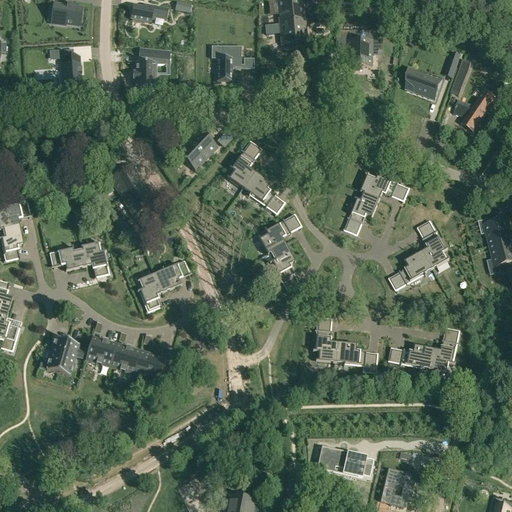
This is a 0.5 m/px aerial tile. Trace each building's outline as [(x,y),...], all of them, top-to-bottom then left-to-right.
[(282,48),(284,48),(288,47),(307,46),(303,1),(301,1),(301,0),(288,0),(289,2),(277,3),(282,48)] [(176,4),(175,12),(187,14),(188,6),(176,4)] [(65,27),(65,26),(79,28),(81,9),(72,8),(73,6),(67,5),(66,7),(57,6),(54,26),(65,27)] [(150,9),(142,8),(132,6),(130,20),(131,21),(149,24),(151,24),(152,18),(166,20),(168,10),(150,6),(150,9)] [(336,33),(335,45),(346,45),(346,57),(346,69),(357,69),(361,69),(371,69),(372,55),(372,53),(372,52),(372,43),(382,43),(382,27),(371,26),(371,34),(336,33)] [(216,61),(216,83),(232,83),(232,72),(233,68),(237,68),(241,68),(241,67),(241,49),(222,49),(222,60),(217,60),(216,60),(216,61)] [(72,51),(59,51),(60,61),(61,61),(63,89),(81,88),(79,59),(72,60),(72,51)] [(134,75),(133,83),(137,83),(136,93),(155,93),(155,77),(155,66),(169,66),(169,54),(140,51),(139,66),(137,65),(137,75),(134,75)] [(453,55),(448,66),(456,69),(460,57),(453,55)] [(244,67),(244,72),(254,72),(254,61),(244,61),(244,67)] [(462,62),(451,95),(459,98),(471,65),(462,62)] [(429,95),(436,98),(442,81),(425,75),(424,78),(418,76),(418,74),(409,71),(407,84),(415,87),(414,92),(429,97),(429,95)] [(474,135),(480,125),(486,127),(489,117),(486,116),(497,101),(496,101),(484,93),(474,108),(472,111),(457,106),(457,107),(456,107),(455,109),(456,110),(454,116),(455,116),(460,117),(460,118),(466,120),(461,126),(473,135),(474,135)] [(199,132),(176,155),(195,173),(217,150),(199,132)] [(223,137),(218,142),(225,149),(230,144),(223,137)] [(249,171),(255,163),(243,154),(242,155),(243,155),(232,171),(230,171),(234,174),(229,182),(242,191),(238,197),(254,174),(253,175),(249,171)] [(110,160),(103,162),(105,170),(111,168),(110,160)] [(150,209),(153,207),(155,205),(131,167),(110,181),(134,219),(150,209)] [(255,174),(254,174),(238,197),(239,197),(242,192),(249,197),(249,198),(250,197),(266,209),(266,210),(267,209),(276,216),(274,218),(275,218),(285,204),(284,204),(283,205),(274,199),(275,198),(266,192),(270,187),(254,175),(255,174)] [(356,191),(381,202),(381,201),(383,196),(392,200),(393,199),(403,203),(402,205),(403,205),(404,204),(409,191),(410,189),(409,189),(408,191),(398,187),(398,186),(397,186),(397,187),(379,179),(379,178),(379,177),(377,182),(368,178),(362,193),(356,191)] [(381,202),(356,191),(356,192),(365,196),(361,204),(357,202),(356,202),(358,203),(350,221),(349,221),(350,222),(345,232),(343,231),(343,232),(359,238),(357,237),(362,227),(366,218),(373,220),(380,202),(381,202)] [(475,200),(471,207),(475,210),(479,212),(483,206),(475,200)] [(0,232),(20,228),(20,227),(19,227),(18,222),(29,219),(29,220),(30,220),(29,219),(26,204),(26,203),(25,203),(25,205),(26,206),(5,210),(4,210),(5,214),(0,215),(0,232)] [(119,218),(114,222),(121,234),(127,231),(134,226),(131,221),(124,225),(119,218)] [(495,270),(511,265),(511,232),(509,220),(484,226),(495,270)] [(282,241),(291,236),(283,223),(283,224),(266,234),(265,233),(267,238),(259,242),(267,256),(261,259),(262,260),(285,246),(284,246),(282,241)] [(20,228),(0,232),(3,232),(5,240),(0,241),(1,242),(6,263),(5,263),(4,263),(4,264),(5,264),(20,261),(20,260),(19,260),(17,249),(23,248),(24,248),(19,228),(20,228)] [(436,234),(424,242),(429,251),(423,253),(436,277),(433,271),(447,264),(443,255),(447,253),(447,252),(446,253),(436,236),(437,235),(436,234)] [(86,270),(80,244),(82,253),(74,255),(73,251),(72,251),(72,252),(51,256),(51,255),(51,254),(50,254),(50,255),(53,270),(54,271),(54,270),(65,267),(66,273),(66,274),(86,270)] [(81,244),(80,244),(86,270),(87,270),(87,269),(92,268),(95,279),(94,279),(94,280),(95,280),(110,276),(111,276),(111,275),(109,276),(108,276),(104,255),(104,254),(100,255),(98,247),(100,246),(100,245),(82,249),(81,244)] [(285,246),(262,260),(270,255),(275,263),(270,265),(271,266),(272,265),(281,282),(281,283),(281,284),(294,276),(289,267),(295,264),(285,247),(286,246),(285,246)] [(436,277),(423,253),(422,253),(423,254),(405,264),(409,270),(400,275),(407,287),(408,287),(407,286),(424,277),(425,278),(426,277),(425,276),(433,272),(436,277)] [(152,271),(163,297),(163,296),(182,288),(181,287),(178,282),(188,278),(189,278),(189,277),(183,263),(183,262),(182,263),(183,264),(183,265),(164,273),(163,272),(163,273),(155,277),(152,271)] [(143,292),(139,294),(139,295),(140,294),(148,314),(147,314),(146,315),(147,315),(161,309),(162,309),(161,308),(156,298),(162,296),(162,297),(163,297),(152,271),(154,277),(137,284),(137,285),(139,284),(143,292)] [(10,287),(9,287),(0,284),(0,317),(8,320),(8,319),(7,319),(13,299),(12,299),(12,300),(6,298),(9,288),(10,288),(10,287)] [(8,320),(0,317),(0,341),(8,343),(5,352),(11,353),(11,354),(12,354),(19,330),(19,329),(18,329),(18,330),(5,326),(7,320),(8,320)] [(334,372),(336,344),(336,345),(330,344),(331,334),(316,333),(316,334),(317,334),(315,353),(314,353),(314,354),(319,354),(318,364),(330,365),(334,365),(333,372),(334,372)] [(85,361),(85,363),(158,384),(165,361),(138,353),(133,352),(104,343),(92,340),(89,350),(56,341),(48,367),(46,372),(69,379),(72,372),(73,367),(75,359),(85,361)] [(458,347),(458,346),(443,343),(441,353),(436,352),(436,351),(435,351),(430,378),(431,372),(447,375),(449,366),(454,367),(454,366),(453,366),(457,347),(458,347)] [(376,378),(376,376),(378,356),(378,355),(377,355),(377,356),(376,366),(365,365),(366,355),(356,354),(356,347),(336,345),(337,344),(336,344),(334,372),(335,366),(349,367),(364,368),(364,369),(370,370),(369,375),(375,375),(375,378),(376,378)] [(414,355),(404,353),(402,362),(391,360),(393,350),(393,349),(392,349),(392,350),(389,365),(389,366),(390,366),(390,364),(401,366),(401,367),(402,367),(402,366),(421,370),(421,371),(422,372),(422,370),(429,372),(431,372),(429,378),(430,378),(435,351),(435,352),(415,348),(414,355)] [(319,450),(318,450),(321,451),(325,452),(323,462),(321,470),(321,472),(333,474),(334,473),(335,465),(336,465),(345,467),(346,468),(345,473),(344,473),(343,473),(344,474),(344,477),(362,481),(363,478),(370,479),(374,461),(373,461),(372,462),(366,461),(367,460),(367,459),(348,455),(348,456),(321,450),(319,450)] [(411,476),(388,470),(384,489),(381,501),(390,503),(389,507),(403,510),(405,501),(411,503),(415,482),(410,481),(411,476)] [(226,511),(252,511),(253,508),(258,509),(259,503),(254,502),(255,501),(229,496),(226,511)] [(511,511),(511,503),(502,501),(502,500),(499,500),(498,501),(498,502),(505,503),(504,510),(495,508),(493,511),(511,511)]
